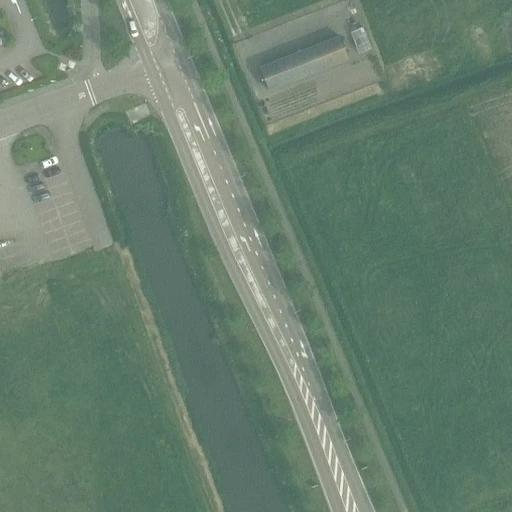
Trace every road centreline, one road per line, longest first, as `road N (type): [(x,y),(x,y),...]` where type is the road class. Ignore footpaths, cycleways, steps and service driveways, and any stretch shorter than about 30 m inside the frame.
road 1 (tertiary): [(372,511),(184,58)]
road 2 (tertiary): [(150,71),(343,511)]
road 3 (residential): [(511,187),(453,209),(511,355)]
road 4 (residential): [(511,29),(413,65),(377,0)]
road 5 (unclassified): [(0,125),(150,71)]
